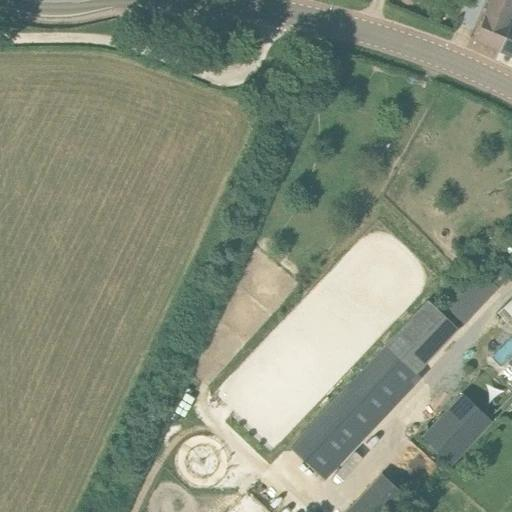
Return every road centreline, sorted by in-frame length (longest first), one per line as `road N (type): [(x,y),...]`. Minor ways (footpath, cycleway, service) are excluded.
road 1 (tertiary): [(511,88),(349,27),(184,0)]
road 2 (track): [(0,39),(114,44),(227,80),(249,67),(268,9)]
